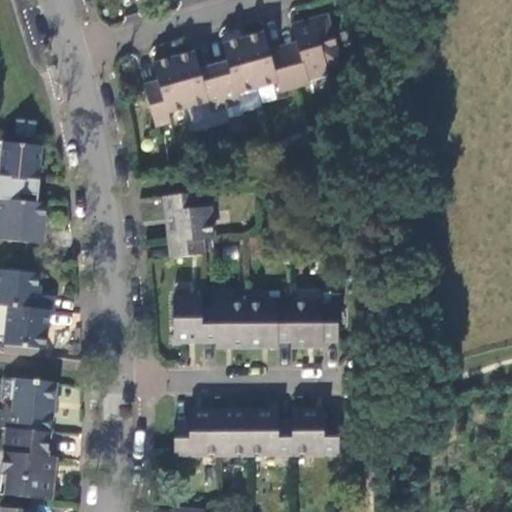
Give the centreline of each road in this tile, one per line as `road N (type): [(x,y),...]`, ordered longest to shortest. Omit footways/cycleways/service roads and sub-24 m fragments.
road 1 (residential): [(128,370),(85,40)]
road 2 (residential): [(128,370),(344,386)]
road 3 (residential): [(85,40),(252,0)]
road 4 (residential): [(116,511),(128,370)]
